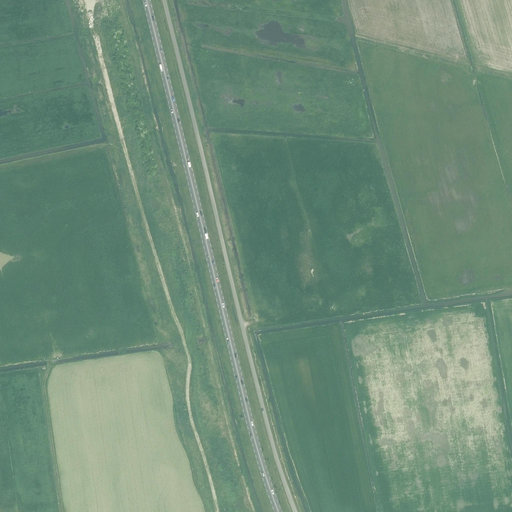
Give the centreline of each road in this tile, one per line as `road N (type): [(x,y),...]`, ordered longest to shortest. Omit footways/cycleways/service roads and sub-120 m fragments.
road 1 (unclassified): [(296,511),(163,0)]
road 2 (primary): [(147,0),(278,511)]
road 3 (track): [(213,492),(187,397),(180,329),(86,2)]
road 4 (track): [(0,365),(49,357),(44,383),(62,511)]
